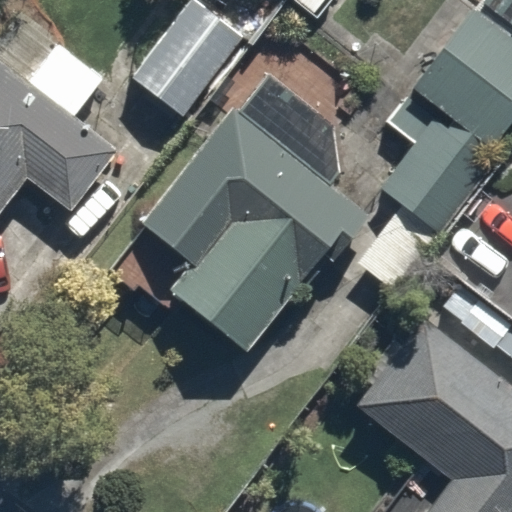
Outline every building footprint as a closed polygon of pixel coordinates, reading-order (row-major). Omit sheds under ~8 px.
[(238,31),(193,0),(172,0),(121,75),(179,116),(238,31)] [(392,137),(359,178),(422,229),(511,119),(511,36),(467,0),(463,0),(367,118),(392,137)] [(99,143),(0,71),(0,204),(21,176),(57,201),(99,143)] [(352,202),(213,105),(135,228),(168,252),(144,287),(227,346),(297,248),(312,259),(352,202)] [(511,511),(511,386),(418,317),(353,404),(456,480),(431,511),(511,511)]
